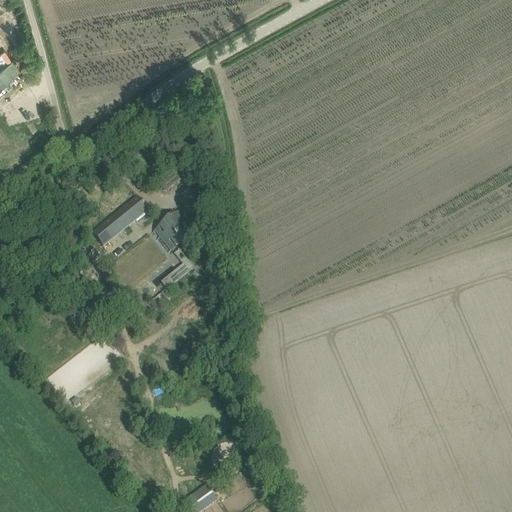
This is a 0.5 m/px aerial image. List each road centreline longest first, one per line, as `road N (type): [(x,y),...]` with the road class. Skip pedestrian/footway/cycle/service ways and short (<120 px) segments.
road 1 (track): [(199,66),(223,155),(243,394),(292,511)]
road 2 (unclassified): [(69,162),(199,66),(321,0)]
road 3 (unclassified): [(26,0),(69,162)]
